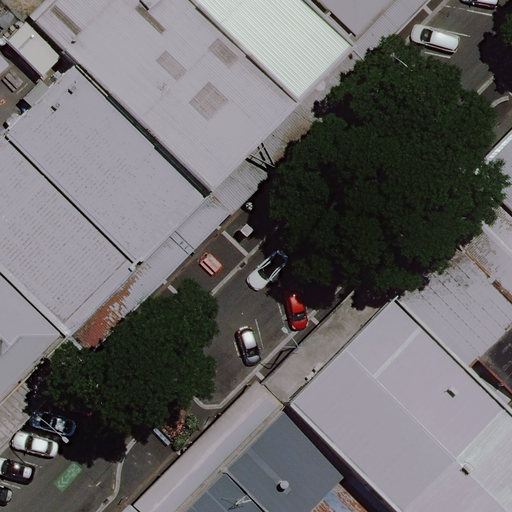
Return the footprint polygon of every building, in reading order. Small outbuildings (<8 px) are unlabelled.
[(169,196),(254,110),(141,0),(56,0),(13,44),(49,79),(169,196)] [(141,0),(254,110),(316,47),(268,0),(141,0)] [(268,0),(316,47),(363,0),(268,0)] [(0,172),(98,268),(169,196),(49,79),(0,129),(0,172)] [(511,511),(511,142),(333,323),(147,511),(511,511)] [(98,268),(0,172),(0,305),(31,336),(98,268)] [(0,367),(31,336),(0,305),(0,367)]
